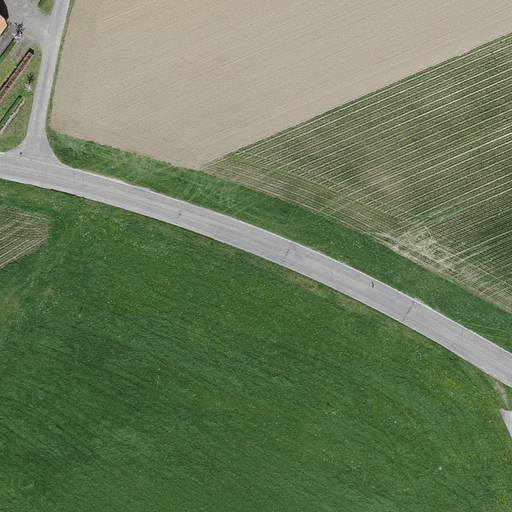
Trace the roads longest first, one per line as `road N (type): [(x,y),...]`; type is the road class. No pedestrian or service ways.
road 1 (unclassified): [(29,171),(211,224),(343,277),(511,369)]
road 2 (unclassified): [(64,0),(29,171)]
